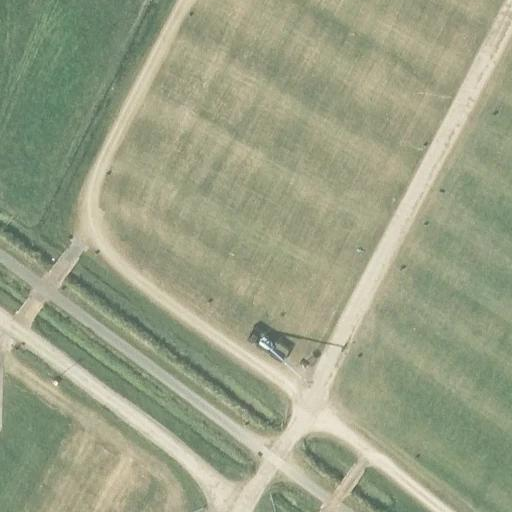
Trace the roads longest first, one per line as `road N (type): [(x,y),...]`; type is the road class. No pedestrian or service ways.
road 1 (track): [(444,511),(99,247),(90,217),(95,179),(183,0)]
road 2 (track): [(242,511),(511,21)]
road 3 (track): [(242,511),(125,410),(0,317)]
